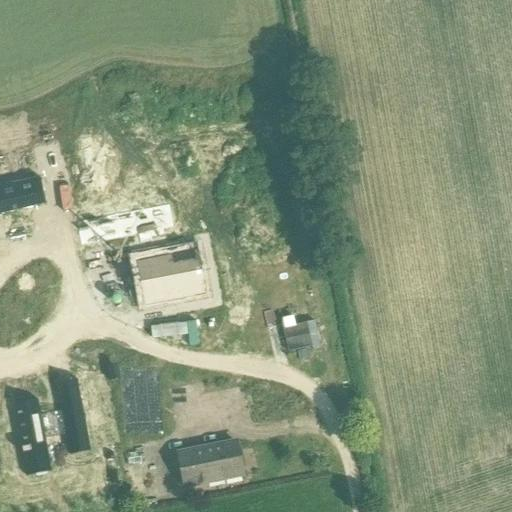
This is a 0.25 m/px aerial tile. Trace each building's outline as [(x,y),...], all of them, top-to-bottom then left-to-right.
[(117,116),(15,134),(22,175),(125,157),(117,116)] [(0,189),(0,216),(49,208),(44,181),(0,189)] [(81,247),(139,236),(135,212),(76,223),(81,247)] [(147,305),(202,295),(195,255),(139,265),(147,305)] [(275,286),(280,299),(296,294),(291,280),(275,286)] [(205,376),(260,365),(253,328),(198,339),(205,376)] [(313,353),(303,354),(304,370),(315,370),(313,353)] [(308,413),(300,371),(236,383),(244,425),(308,413)] [(13,405),(27,477),(51,472),(45,439),(67,435),(70,454),(90,450),(77,379),(57,382),(62,411),(41,415),(38,400),(13,405)] [(236,442),(179,453),(185,488),(243,477),(236,442)]
